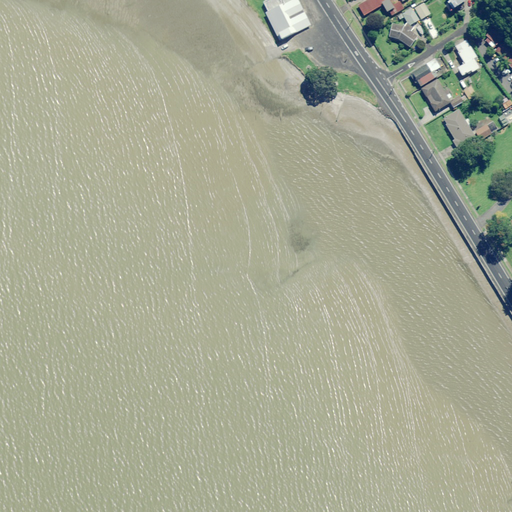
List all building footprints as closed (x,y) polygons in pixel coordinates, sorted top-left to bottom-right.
[(310,26),(297,0),(268,0),(263,3),(268,12),(266,13),(280,41),(310,26)] [(386,12),(388,11),(391,16),(404,9),(400,3),(405,0),(368,0),(358,6),(364,16),(383,5),(386,12)] [(445,0),(452,10),(468,1),(467,0),(445,0)] [(430,15),(424,3),(415,9),(421,20),(430,15)] [(419,21),(411,8),(405,12),(409,18),(407,19),(411,26),(419,21)] [(413,29),(407,25),(403,30),(394,24),(388,34),(399,41),(399,40),(411,47),(417,37),(410,33),(413,29)] [(503,39),(493,29),(486,36),(492,41),(489,44),(493,49),(503,39)] [(478,60),(467,40),(459,45),(461,48),(457,51),(465,65),(458,69),(462,77),(471,71),(472,73),(479,69),(475,62),(478,60)] [(511,51),(504,43),(495,51),(511,69),(511,51)] [(441,68),(434,58),(424,66),(421,61),(409,70),(421,88),(438,77),(434,72),(441,68)] [(444,92),(437,80),(421,90),(430,105),(428,106),(433,114),(450,104),(453,108),(463,102),(459,96),(453,100),(447,90),(444,92)] [(476,96),(471,87),(463,91),(469,100),(476,96)] [(511,105),(507,98),(501,101),(505,109),(511,105)] [(465,121),(459,110),(443,120),(459,148),(475,138),(469,128),(472,126),(468,120),(465,121)] [(508,123),(502,115),(494,121),(500,129),(508,123)] [(492,121),(486,125),(475,131),(480,141),(492,135),(491,134),(497,130),(492,121)]
